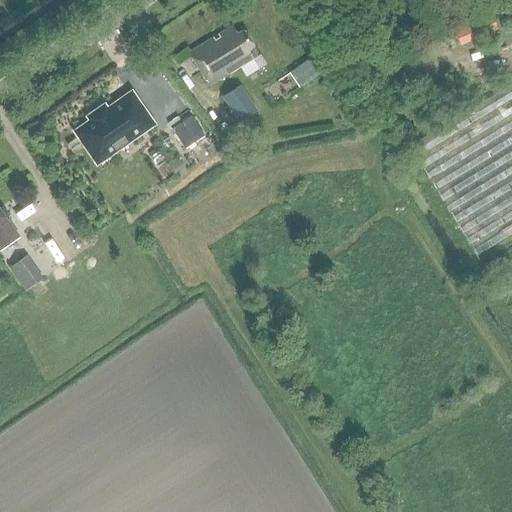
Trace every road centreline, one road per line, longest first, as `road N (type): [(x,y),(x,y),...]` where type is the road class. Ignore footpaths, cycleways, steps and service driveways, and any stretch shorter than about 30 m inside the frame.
road 1 (track): [(320,0),(336,39),(362,70),(388,82),(477,61)]
road 2 (unclassified): [(0,93),(137,0)]
